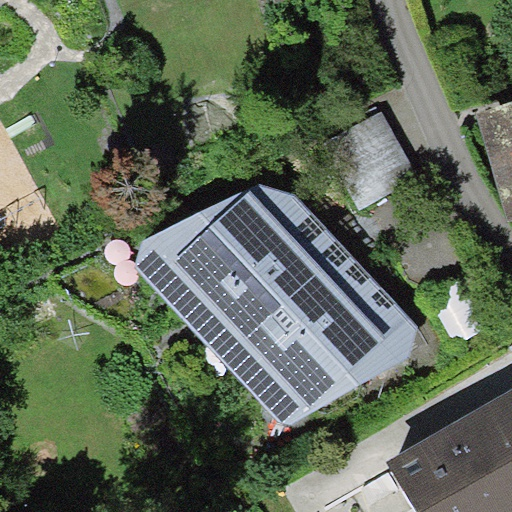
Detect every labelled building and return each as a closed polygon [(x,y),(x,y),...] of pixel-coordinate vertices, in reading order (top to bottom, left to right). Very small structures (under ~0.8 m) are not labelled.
[(511,104),(481,113),(509,219),(511,218),(511,104)] [(328,149),(363,213),(419,182),(384,118),(328,149)] [(410,358),(418,325),(294,194),(259,183),(144,240),(137,272),(287,432),(410,358)] [(491,329),(467,280),(432,297),(456,346),(491,329)] [(511,511),(511,389),(388,460),(417,511),(511,511)]
